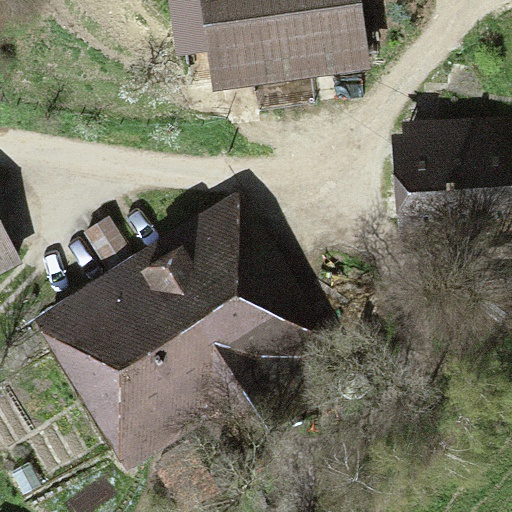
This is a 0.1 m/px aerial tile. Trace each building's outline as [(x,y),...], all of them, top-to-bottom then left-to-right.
[(213,84),(371,61),(362,0),(171,0),(178,45),(207,41),(213,84)] [(511,112),(402,117),(402,128),(392,128),(397,237),(511,231),(511,112)] [(338,345),(242,185),(134,250),(111,213),(83,230),(107,269),(33,312),(129,471),(338,345)] [(0,268),(22,258),(0,212),(0,268)] [(50,472),(73,459),(52,423),(29,437),(50,472)] [(22,494),(42,484),(30,460),(10,469),(22,494)]
